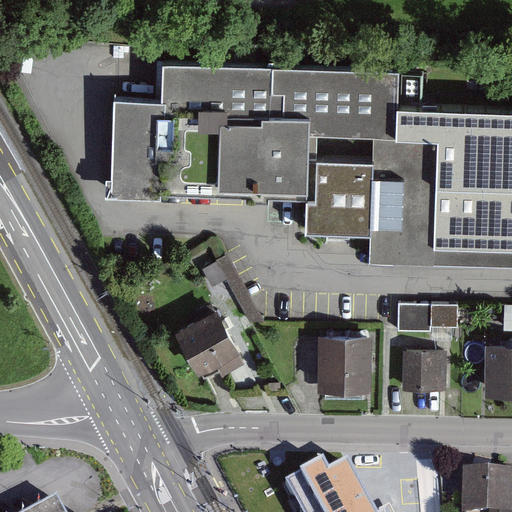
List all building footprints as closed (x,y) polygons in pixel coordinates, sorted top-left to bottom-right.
[(163,98),(114,96),(110,188),(303,196),(302,229),(370,232),(369,260),(511,265),(511,107),(402,103),(404,68),(164,59),(163,98)] [(223,254),(217,258),(251,319),(266,320),(228,251),(223,254)] [(433,302),(400,301),(399,328),(432,329),(432,323),(433,302)] [(459,302),(433,302),(432,323),(459,324),(459,302)] [(218,307),(179,328),(201,372),(217,364),(223,376),(247,363),(218,307)] [(373,334),(319,333),(318,390),(372,391),(373,334)] [(511,340),(487,340),(486,391),(511,391),(511,340)] [(449,350),(403,349),(403,392),(448,392),(449,350)] [(324,465),(287,485),(301,511),(374,511),(349,465),(330,475),(324,465)] [(511,511),(511,472),(463,472),(461,511),(511,511)] [(41,511),(89,511),(78,492),(41,511)]
